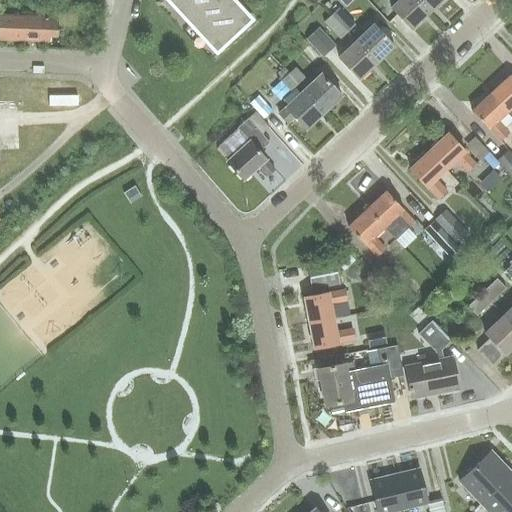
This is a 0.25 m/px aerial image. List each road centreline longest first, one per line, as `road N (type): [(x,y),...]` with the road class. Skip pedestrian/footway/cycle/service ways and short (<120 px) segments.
road 1 (residential): [(244,239),(499,0)]
road 2 (residential): [(286,467),(244,239)]
road 3 (residential): [(286,467),(507,413)]
road 4 (residential): [(244,239),(95,72)]
